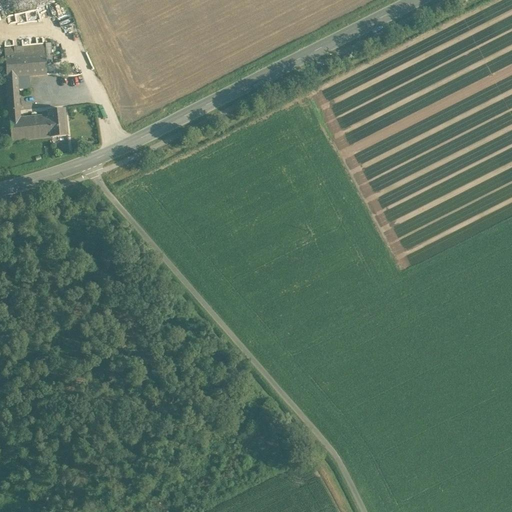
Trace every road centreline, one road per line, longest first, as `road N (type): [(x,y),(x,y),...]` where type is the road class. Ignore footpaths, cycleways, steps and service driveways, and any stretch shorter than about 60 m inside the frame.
road 1 (unclassified): [(364,511),(335,454),(86,163)]
road 2 (secondary): [(86,163),(414,0)]
